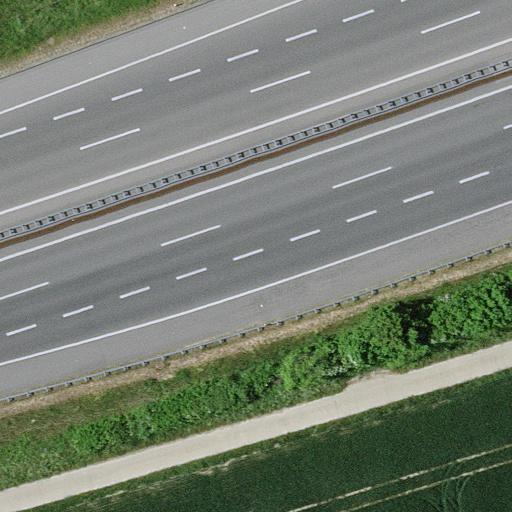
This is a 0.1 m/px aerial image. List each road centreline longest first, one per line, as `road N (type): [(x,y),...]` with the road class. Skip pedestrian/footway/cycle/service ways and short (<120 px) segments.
road 1 (motorway): [(511,0),(0,174)]
road 2 (motorway): [(0,298),(511,125)]
road 3 (track): [(511,353),(0,504)]
